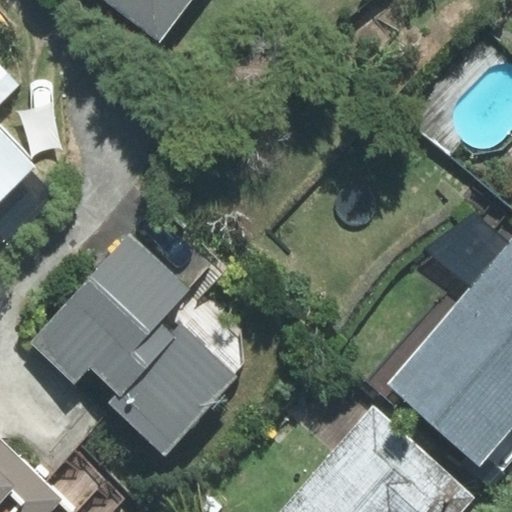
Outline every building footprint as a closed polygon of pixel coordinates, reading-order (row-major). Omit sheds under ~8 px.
[(108,0),(158,38),(188,0),(108,0)] [(0,66),(0,102),(19,85),(0,66)] [(0,201),(36,167),(0,130),(0,201)] [(187,290),(130,237),(31,343),(76,385),(91,369),(116,393),(107,402),(164,456),(239,377),(168,310),(187,290)] [(511,240),(388,383),(480,463),(511,426),(511,240)] [(280,511),(461,511),(475,498),(373,408),(280,511)] [(76,453),(47,483),(0,438),(0,511),(110,511),(124,498),(76,453)]
